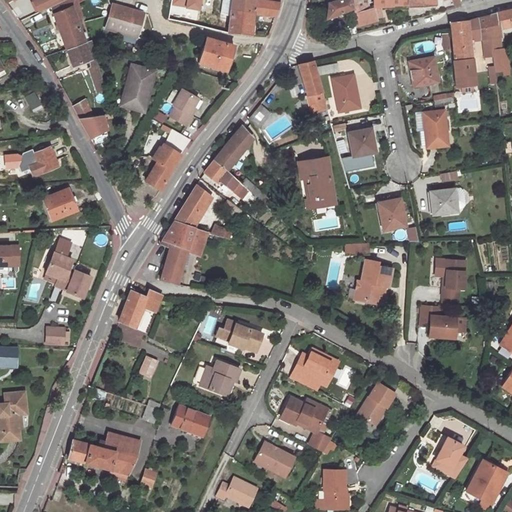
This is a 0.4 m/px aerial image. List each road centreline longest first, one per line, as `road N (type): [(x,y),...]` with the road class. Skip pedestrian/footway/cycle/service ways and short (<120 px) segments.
road 1 (residential): [(0,12),(57,92),(136,243)]
road 2 (secondary): [(24,511),(122,267)]
road 3 (secondary): [(136,243),(280,43)]
road 4 (residential): [(122,267),(156,285),(297,312)]
road 5 (residential): [(297,312),(229,455)]
road 6 (residential): [(297,312),(434,390)]
road 7 (residential): [(403,168),(377,33)]
road 8 (residential): [(377,33),(502,0)]
road 9 (residential): [(434,390),(369,500)]
